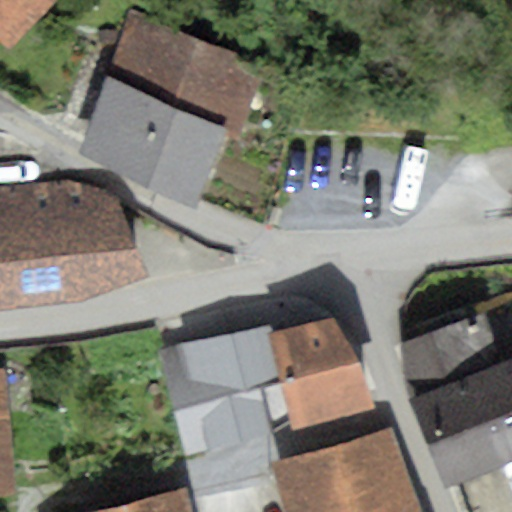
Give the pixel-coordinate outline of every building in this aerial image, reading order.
[(0,0),(0,41),(8,49),(53,0),(0,0)] [(265,65),(130,10),(80,152),(196,209),(227,134),(241,139),(265,65)] [(0,310),(82,301),(149,276),(117,199),(69,182),(0,189),(0,310)] [(511,315),(506,300),(394,344),(416,398),(411,400),(446,488),(511,461),(511,315)] [(266,325),(159,348),(185,455),(272,431),(292,430),(374,408),(360,360),(333,317),(269,334),(266,325)] [(3,369),(0,368),(0,494),(16,492),(3,369)] [(418,511),(391,429),(273,463),(275,475),(283,511),(418,511)] [(283,511),(275,475),(188,496),(191,511),(283,511)] [(187,489),(96,511),(191,511),(188,496),(187,489)]
